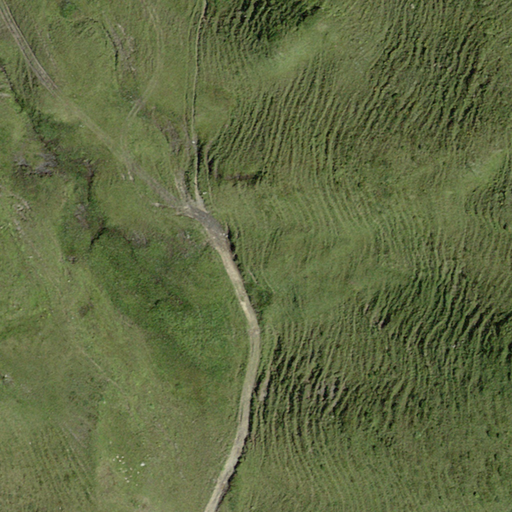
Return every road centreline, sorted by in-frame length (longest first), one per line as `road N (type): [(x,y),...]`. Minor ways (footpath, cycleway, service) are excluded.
road 1 (track): [(212,223),(263,316),(267,350),(246,440),(207,511)]
road 2 (track): [(152,0),(163,42),(161,77),(125,115),(120,143),(145,202),(212,223)]
